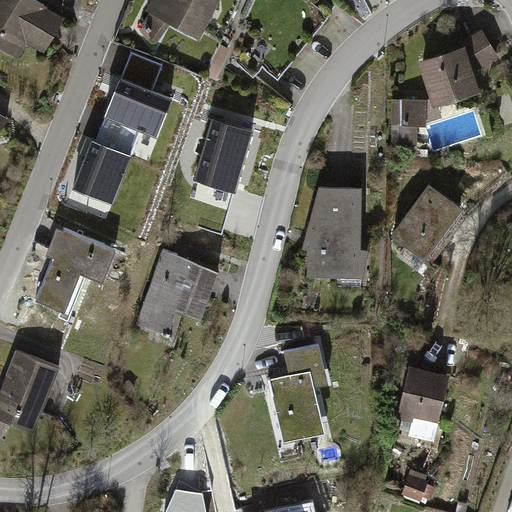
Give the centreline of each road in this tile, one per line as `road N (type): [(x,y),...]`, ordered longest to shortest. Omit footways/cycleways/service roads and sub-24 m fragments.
road 1 (residential): [(166,443),(214,393),(241,348),(292,156),(336,69),(426,0)]
road 2 (residential): [(119,0),(0,284)]
road 3 (residential): [(0,486),(79,484),(166,443)]
